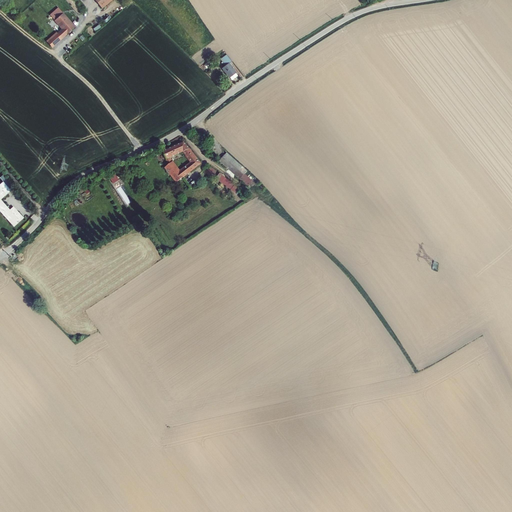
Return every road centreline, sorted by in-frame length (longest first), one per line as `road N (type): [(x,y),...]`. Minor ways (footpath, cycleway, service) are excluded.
road 1 (unclassified): [(140,151),(352,15),(420,0)]
road 2 (unclassified): [(140,151),(85,80),(0,10)]
road 3 (unclassified): [(0,257),(72,182),(140,151)]
